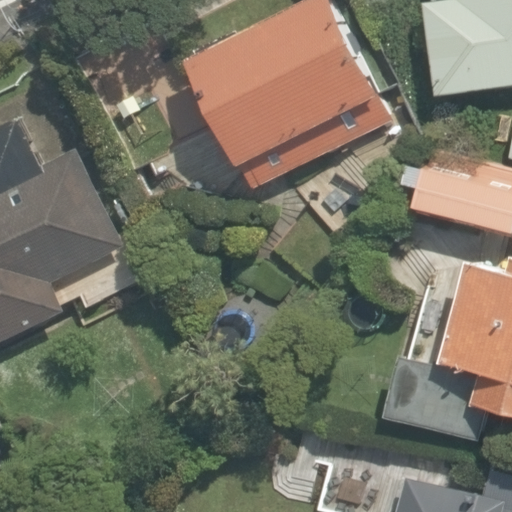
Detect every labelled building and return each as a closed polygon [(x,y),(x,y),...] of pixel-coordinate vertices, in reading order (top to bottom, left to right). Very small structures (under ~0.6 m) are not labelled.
[(389,88),(344,0),(287,0),(189,51),(245,161),(258,185),(390,118),(378,93),(389,88)] [(511,0),(429,0),(442,88),(511,78),(511,0)] [(104,244),(126,234),(85,145),(45,164),(24,119),(0,130),(0,338),(50,316),(70,306),(53,268),(64,263),(74,286),(115,267),(104,244)] [(428,182),(422,206),(511,226),(511,162),(436,145),(419,141),(411,178),(428,182)] [(395,408),(434,419),(474,431),(483,400),(511,408),(511,262),(480,254),(449,364),(411,353),(395,408)] [(510,511),(511,511),(511,491),(339,444),(321,509),(330,511),(510,511)]
